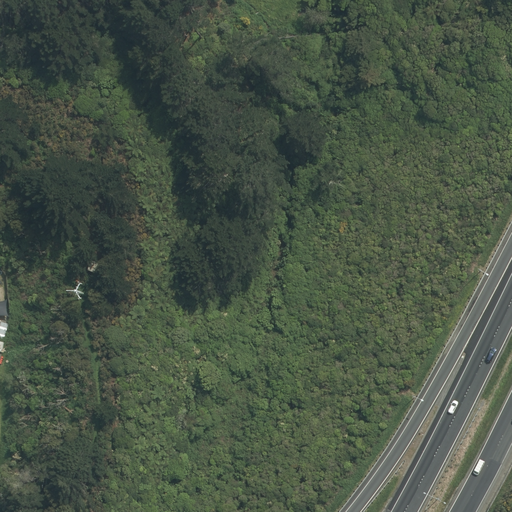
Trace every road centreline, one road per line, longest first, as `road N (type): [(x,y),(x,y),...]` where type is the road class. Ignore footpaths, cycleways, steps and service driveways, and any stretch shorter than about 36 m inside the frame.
road 1 (motorway): [(354,511),(443,374),(511,241)]
road 2 (motorway): [(403,511),(511,297)]
